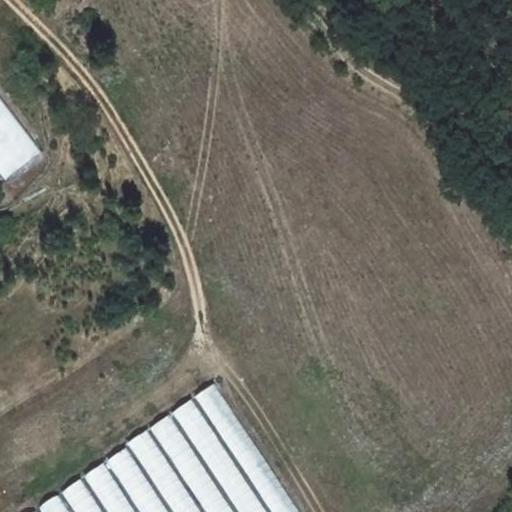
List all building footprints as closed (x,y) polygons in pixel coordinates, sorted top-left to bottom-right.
[(0,96),(0,174),(5,182),(43,153),(0,96)] [(298,511),(214,386),(194,399),(269,511),(298,511)] [(265,511),(191,401),(171,415),(235,511),(265,511)] [(233,511),(169,416),(149,429),(203,511),(233,511)] [(202,511),(148,431),(128,444),(173,511),(202,511)] [(168,511),(127,449),(106,462),(139,511),(168,511)] [(134,511),(103,464),(83,478),(105,511),(134,511)] [(102,511),(81,479),(60,492),(73,511),(102,511)] [(71,511),(59,494),(38,507),(41,511),(71,511)]
